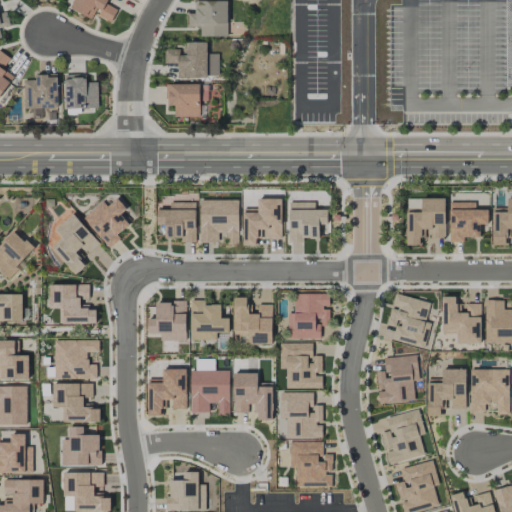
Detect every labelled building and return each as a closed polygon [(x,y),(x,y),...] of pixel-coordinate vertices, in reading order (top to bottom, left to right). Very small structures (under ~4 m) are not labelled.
[(117,10),(106,4),(108,0),(74,0),(70,8),(91,19),(94,13),(110,22),(117,10)] [(195,1),(195,14),(188,14),(188,27),(200,27),(200,36),(227,36),(227,1),(195,1)] [(0,38),(1,38),(0,35),(0,27),(9,25),(6,12),(0,13),(0,38)] [(177,77),(218,77),(218,54),(207,54),(207,42),(182,42),(182,49),(165,49),(165,63),(177,63),(177,77)] [(0,96),(13,76),(3,69),(10,58),(0,51),(0,96)] [(58,107),(57,74),(35,75),(35,80),(24,80),(25,108),(58,107)] [(86,82),(86,75),(64,76),(65,109),(98,108),(97,82),(86,82)] [(200,101),(207,101),(207,84),(166,84),(166,106),(174,106),(174,117),(199,117),(200,101)] [(107,207),(101,201),(82,219),(109,248),(120,239),(117,235),(129,224),(120,215),(126,209),(116,198),(107,207)] [(281,198),(257,199),(257,209),(242,209),(242,246),(255,246),(255,238),(281,238),(281,198)] [(445,238),(444,198),(420,199),(421,211),(405,212),(406,245),(425,245),(425,238),(445,238)] [(511,198),(506,198),(507,207),(491,208),(492,246),(505,245),(505,238),(511,238),(511,198)] [(199,242),(218,242),(218,233),(226,233),(226,244),(238,244),(238,199),(199,200),(199,242)] [(195,242),(195,202),(169,202),(169,209),(156,209),(156,225),(167,225),(167,238),(180,238),(180,243),(195,242)] [(327,209),(314,210),(314,202),(288,202),(289,242),(303,242),(303,238),(319,238),(318,224),(327,224),(327,209)] [(474,202),(449,202),(449,242),(463,242),(463,237),(480,237),(480,224),(487,224),(488,209),(474,209),(474,202)] [(54,229),(61,238),(51,246),(73,275),(86,265),(81,259),(99,245),(74,213),(54,229)] [(0,243),(0,271),(7,278),(34,249),(13,230),(0,243)] [(96,324),(95,309),(89,309),(88,304),(81,305),(81,299),(89,299),(88,284),(49,285),(49,308),(61,308),(61,324),(96,324)] [(430,302),(395,293),(391,308),(390,307),(386,325),(395,327),(391,341),(424,349),(431,323),(425,321),(430,302)] [(22,294),(0,294),(0,323),(23,323),(22,294)] [(293,294),(293,313),(287,313),(287,339),(320,339),(320,326),(329,326),(329,294),(293,294)] [(248,344),(272,344),(272,304),(257,305),(257,313),(251,313),(251,304),(246,304),(246,297),(233,297),(233,335),(248,334),(248,344)] [(480,303),(466,304),(466,313),(458,313),(458,297),(441,297),(442,334),(457,334),(457,344),(481,343),(480,303)] [(511,297),(511,308),(503,308),(503,300),(484,300),(484,344),(511,343),(511,297)] [(229,333),(228,318),(221,318),(221,305),(204,305),(204,300),(190,300),(190,340),(216,340),(216,333),(229,333)] [(155,302),(156,318),(147,318),(147,334),(160,334),(160,341),(186,340),(185,301),(155,302)] [(0,340),(0,379),(28,380),(28,355),(14,355),(14,341),(0,340)] [(98,340),(54,340),(54,379),(96,379),(96,365),(87,364),(87,352),(98,352),(98,340)] [(286,388),(322,388),(321,374),(321,356),(312,356),(312,343),(279,343),(279,369),(285,368),(286,388)] [(414,402),(413,381),(418,381),(416,356),(384,357),(385,371),(376,371),(378,404),(414,402)] [(186,369),(162,369),(162,380),(148,380),(147,416),(161,416),(161,400),(172,400),(172,408),(186,408),(186,369)] [(465,369),(441,369),(441,379),(426,380),(426,417),(440,417),(440,408),(465,408),(465,369)] [(509,370),(470,369),(469,412),(484,412),(484,403),(497,404),(497,415),(508,415),(509,370)] [(229,415),(228,370),(189,371),(190,413),(209,412),(209,403),(217,403),(217,415),(229,415)] [(272,383),(257,383),(257,373),(233,373),(234,413),(248,413),(248,404),(255,404),(255,420),(272,419),(272,383)] [(92,384),(52,384),(53,407),(62,407),(62,423),(100,422),(100,408),(92,408),(92,400),(92,384)] [(26,386),(0,386),(0,425),(27,425),(26,386)] [(312,392),(279,393),(280,418),(286,418),(286,439),(322,439),(321,424),(322,424),(322,405),(313,405),(312,392)] [(424,434),(418,409),(386,417),(390,431),(380,433),(388,464),(424,455),(419,436),(424,434)] [(61,465),(100,465),(100,435),(83,435),(83,426),(68,427),(68,439),(61,439),(61,465)] [(25,434),(10,434),(10,442),(0,442),(0,473),(32,473),(32,447),(25,447),(25,434)] [(332,455),(322,455),(322,442),(290,442),(290,468),(295,468),(295,488),(331,488),(331,473),(332,473),(332,455)] [(395,484),(402,511),(417,511),(438,506),(433,486),(438,484),(432,460),(400,469),(404,481),(395,484)] [(63,473),(63,497),(72,496),(72,511),(94,511),(110,511),(110,494),(94,495),(94,487),(103,487),(103,472),(63,473)] [(205,511),(205,484),(198,484),(197,472),(183,472),(183,480),(170,480),(170,497),(165,497),(165,511),(205,511)] [(43,503),(43,480),(3,480),(4,494),(11,494),(12,500),(4,500),(4,504),(0,503),(0,511),(33,511),(33,504),(43,503)] [(511,511),(511,491),(511,485),(493,489),(498,511),(511,511)] [(494,511),(489,492),(472,496),(464,498),(462,492),(449,495),(453,511),(494,511)]
